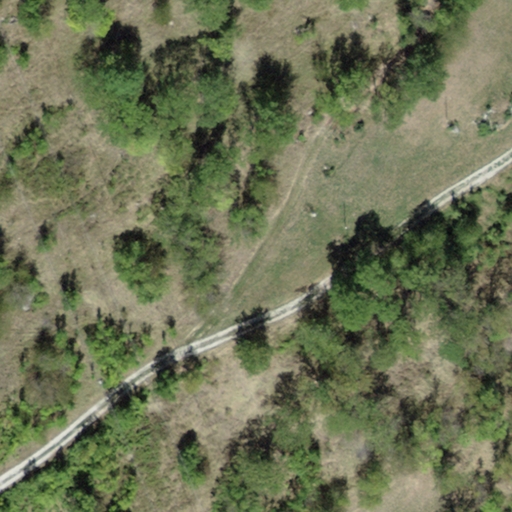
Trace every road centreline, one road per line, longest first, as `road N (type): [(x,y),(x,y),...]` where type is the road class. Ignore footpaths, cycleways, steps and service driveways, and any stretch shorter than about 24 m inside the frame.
road 1 (track): [(0,482),(151,367),(311,294),(511,155)]
road 2 (track): [(174,355),(233,293),(284,215),(303,159),(431,0)]
